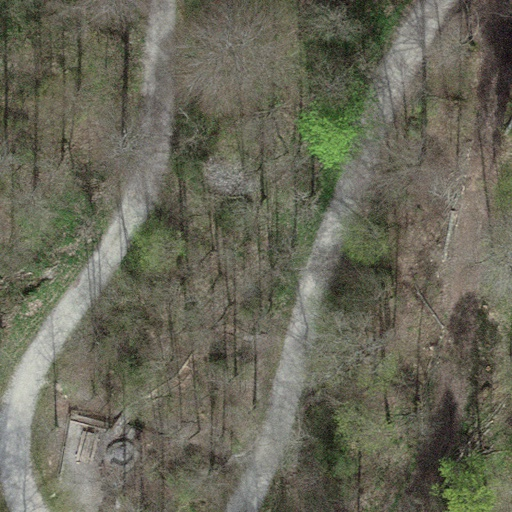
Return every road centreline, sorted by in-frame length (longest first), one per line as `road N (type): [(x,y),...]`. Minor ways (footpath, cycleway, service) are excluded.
road 1 (track): [(425,0),(386,71),(269,454),(241,511)]
road 2 (track): [(408,511),(453,385),(506,0)]
road 3 (track): [(0,443),(20,359),(133,216),(149,176),(163,0)]
